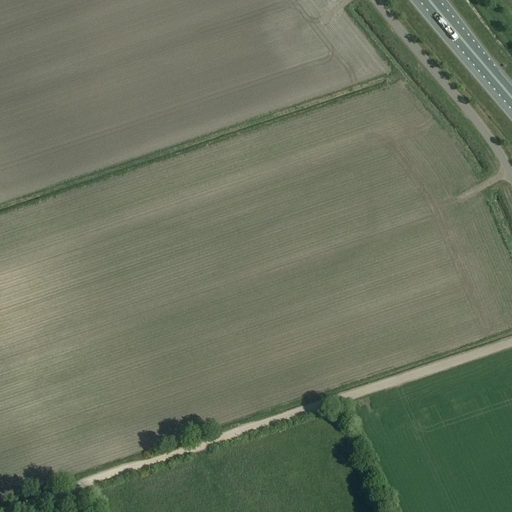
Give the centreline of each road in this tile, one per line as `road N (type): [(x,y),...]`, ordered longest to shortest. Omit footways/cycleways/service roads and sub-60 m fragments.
road 1 (track): [(511,340),(0,511)]
road 2 (unclassified): [(380,0),(511,175)]
road 3 (trunk): [(511,98),(428,0)]
